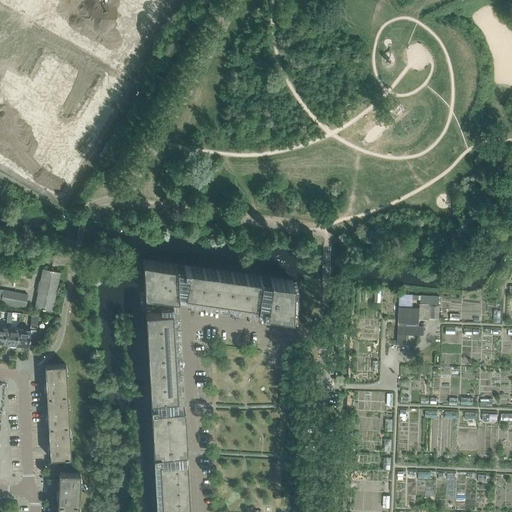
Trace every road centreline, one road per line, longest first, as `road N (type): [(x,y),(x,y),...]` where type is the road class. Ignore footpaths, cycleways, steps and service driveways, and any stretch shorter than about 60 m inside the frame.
road 1 (residential): [(323,339),(209,323),(199,329),(207,511)]
road 2 (residential): [(315,511),(323,339)]
